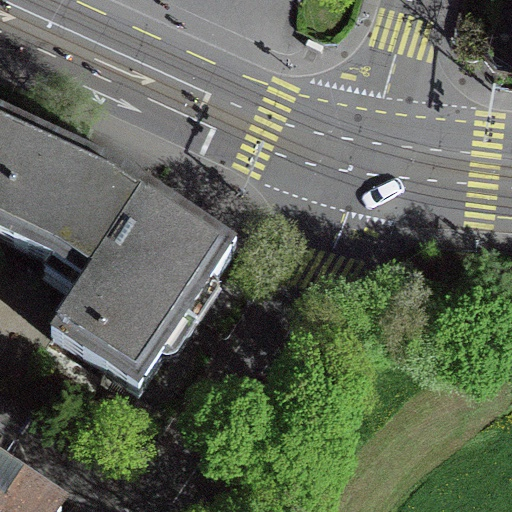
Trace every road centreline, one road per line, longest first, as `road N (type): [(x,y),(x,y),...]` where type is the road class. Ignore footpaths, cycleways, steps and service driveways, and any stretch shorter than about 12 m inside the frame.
road 1 (tertiary): [(368,151),(325,272),(162,511)]
road 2 (secondary): [(0,3),(268,122),(368,151)]
road 3 (residential): [(0,421),(133,511)]
road 4 (tertiary): [(413,0),(368,151)]
road 5 (secondary): [(368,151),(511,173)]
